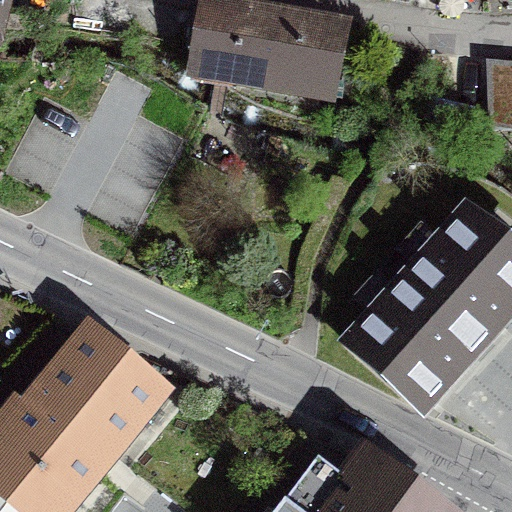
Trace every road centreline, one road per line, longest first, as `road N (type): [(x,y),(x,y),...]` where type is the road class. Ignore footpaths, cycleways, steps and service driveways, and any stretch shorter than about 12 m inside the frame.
road 1 (secondary): [(511,493),(0,238)]
road 2 (residential): [(255,0),(511,40)]
